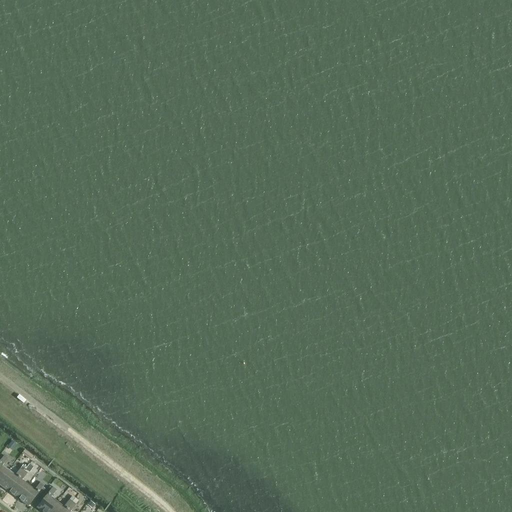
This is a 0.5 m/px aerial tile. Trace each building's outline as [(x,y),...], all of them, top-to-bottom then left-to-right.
[(31,460),(34,457),(25,450),(22,454),(31,460)] [(0,483),(9,471),(3,466),(8,459),(5,456),(0,462),(0,483)] [(0,485),(9,492),(24,471),(21,469),(16,476),(9,471),(0,483),(0,485)] [(25,471),(9,492),(19,499),(29,486),(22,481),(28,474),(28,473),(25,471)] [(29,486),(19,499),(29,507),(39,493),(41,495),(45,490),(43,488),(44,486),(41,483),(35,490),(29,486)] [(41,511),(50,511),(58,503),(51,498),(57,491),(54,488),(52,490),(50,488),(46,493),(48,495),(37,509),(41,511)] [(66,511),(76,499),(73,497),(64,508),(58,503),(50,511),(66,511)] [(71,511),(79,502),(76,499),(66,511),(71,511)]
